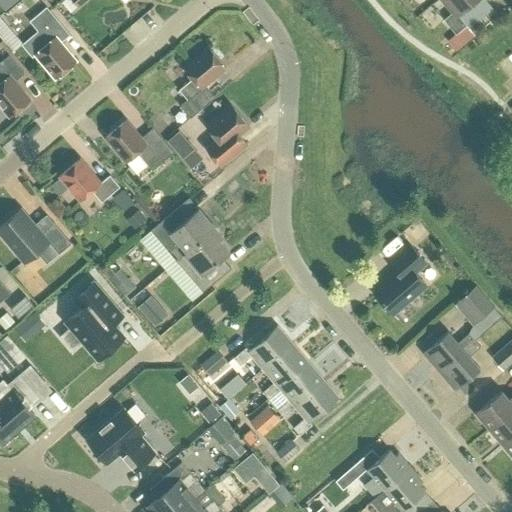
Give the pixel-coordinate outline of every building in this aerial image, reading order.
[(0,0),(0,5),(3,10),(15,0),(0,0)] [(441,0),(451,12),(443,19),(455,34),(466,26),(466,25),(458,16),(476,0),(441,0)] [(0,16),(0,35),(2,37),(11,29),(0,16)] [(35,54),(55,78),(76,60),(60,41),(69,34),(54,16),(21,44),(32,56),(35,54)] [(455,34),(448,40),(456,50),(474,36),(466,26),(455,34)] [(179,89),(187,99),(180,105),(190,117),(215,97),(204,84),(226,67),(208,46),(183,66),(192,77),(179,89)] [(24,72),(9,54),(0,61),(0,105),(9,116),(30,99),(15,80),(24,72)] [(207,125),(217,138),(206,148),(220,165),(239,150),(231,141),(249,125),(231,104),(207,125)] [(181,143),(206,127),(201,118),(176,134),(181,143)] [(141,137),(126,119),(104,136),(125,161),(137,151),(152,169),(174,151),(154,127),(141,137)] [(191,142),(179,153),(190,166),(203,156),(191,142)] [(80,157),(58,175),(79,200),(91,190),(101,202),(120,186),(109,174),(100,182),(80,157)] [(116,195),(125,204),(132,198),(124,188),(116,195)] [(176,260),(184,253),(215,228),(198,208),(187,216),(178,206),(151,229),(168,250),(176,260)] [(0,225),(0,233),(24,261),(48,241),(58,253),(71,243),(53,221),(40,232),(21,208),(0,225)] [(136,210),(126,219),(133,228),(143,219),(136,210)] [(185,269),(203,290),(230,267),(221,256),(229,250),(218,238),(221,236),(215,228),(184,253),(176,260),(185,269)] [(397,272),(373,292),(392,314),(426,285),(415,272),(426,262),(409,243),(388,261),(397,272)] [(125,262),(115,270),(129,289),(139,282),(125,262)] [(0,300),(10,292),(0,279),(0,300)] [(70,327),(60,336),(72,350),(82,341),(98,359),(124,336),(113,323),(115,321),(123,314),(120,310),(95,281),(75,299),(82,307),(65,321),(70,327)] [(477,286),(455,305),(473,326),(468,332),(474,339),(502,315),(494,307),(477,286)] [(153,294),(140,305),(156,325),(170,313),(153,294)] [(25,295),(10,308),(18,317),(33,304),(25,295)] [(33,314),(15,329),(25,340),(42,325),(33,314)] [(251,355),(263,368),(292,343),(276,324),(248,349),(246,346),(233,357),(240,365),(251,355)] [(447,330),(422,351),(438,370),(474,339),(468,332),(457,342),(447,330)] [(511,336),(489,356),(501,369),(511,359),(511,336)] [(0,339),(0,361),(8,370),(22,358),(3,337),(0,339)] [(474,339),(438,370),(454,389),(479,367),(469,356),(480,346),(474,339)] [(308,361),(292,343),(263,368),(274,381),(262,391),(269,399),(281,389),(278,386),(308,361)] [(201,362),(210,371),(227,356),(218,347),(201,362)] [(284,417),(296,407),(293,404),(323,379),(308,361),(278,386),(281,389),(289,399),(277,409),(284,417)] [(0,436),(3,440),(35,412),(30,406),(42,395),(21,371),(8,383),(13,389),(0,399),(0,436)] [(228,379),(219,388),(228,397),(237,389),(228,379)] [(293,426),(299,434),(312,424),(309,421),(338,397),(323,379),(293,404),(296,407),(304,417),(293,426)] [(474,412),(488,429),(511,408),(511,394),(508,398),(501,390),(474,412)] [(228,399),(219,407),(230,419),(239,411),(228,399)] [(201,411),(210,422),(220,414),(211,402),(201,411)] [(268,402),(250,416),(263,431),(280,417),(268,402)] [(123,407),(86,438),(107,463),(119,452),(133,469),(155,451),(140,434),(143,432),(123,407)] [(511,408),(488,429),(501,444),(511,434),(511,408)] [(248,450),(234,433),(222,444),(236,460),(248,450)] [(511,434),(501,444),(511,456),(511,434)] [(276,448),(284,458),(300,445),(292,435),(276,448)] [(353,464),(335,480),(342,488),(360,473),(367,467),(384,488),(410,466),(406,462),(398,453),(395,456),(389,449),(379,457),(372,448),(353,464)] [(252,453),(243,461),(255,474),(269,491),(278,483),(252,453)] [(176,511),(194,497),(204,488),(181,461),(163,477),(170,486),(148,505),(154,511),(176,511)] [(384,488),(371,499),(382,511),(418,511),(419,511),(411,502),(424,491),(418,483),(422,481),(414,471),(410,466),(384,488)] [(224,511),(212,498),(202,507),(194,497),(176,511),(224,511)]
